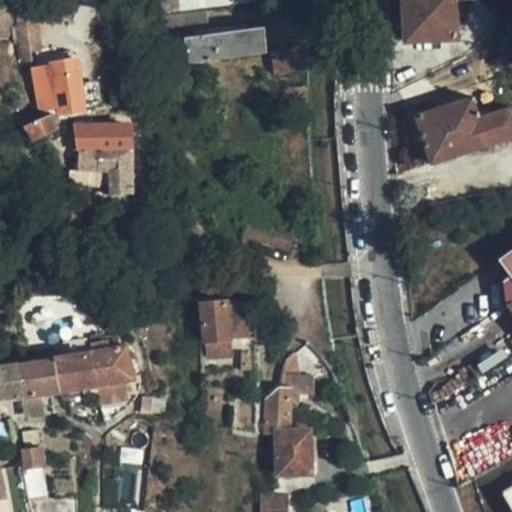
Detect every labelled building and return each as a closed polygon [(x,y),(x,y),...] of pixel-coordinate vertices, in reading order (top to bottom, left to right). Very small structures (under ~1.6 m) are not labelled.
[(493,3),(492,0),(404,0),(405,38),(456,38),(455,25),(454,0),(477,0),(478,5),(481,5),(492,4),(493,3)] [(454,0),(455,25),(482,24),(481,5),(478,5),(477,0),(454,0)] [(206,10),(154,17),(158,43),(184,40),(185,50),(187,57),(190,63),(268,51),(264,26),(210,35),(206,10)] [(278,66),(308,66),(308,47),(278,47),(278,66)] [(64,111),(87,111),(87,61),(65,61),(65,65),(60,65),(60,92),(64,92),(64,111)] [(309,108),(309,86),(282,85),(283,108),(309,108)] [(511,108),(511,107),(495,114),(486,91),(417,115),(433,163),(489,145),(491,149),(511,142),(511,108)] [(58,129),(52,111),(24,122),(29,137),(58,129)] [(78,150),(130,150),(129,126),(78,126),(78,150)] [(130,194),(130,150),(78,150),(77,170),(107,170),(108,184),(107,194),(130,194)] [(69,185),(108,184),(107,170),(77,170),(69,170),(69,185)] [(299,255),(307,258),(313,229),(299,226),(298,232),(284,227),(283,232),(237,221),(233,238),(244,241),(241,252),(263,259),(266,253),(268,250),(280,254),(299,255)] [(511,246),(496,258),(509,277),(504,280),(506,303),(511,298),(511,246)] [(210,301),(201,302),(203,330),(205,362),(231,360),(230,341),(229,313),(228,299),(222,300),(210,301)] [(229,313),(230,341),(251,340),(250,313),(229,313)] [(96,385),(134,377),(131,362),(128,345),(90,351),(96,385)] [(53,357),(58,391),(96,385),(90,351),(53,357)] [(37,395),(58,391),(53,357),(16,364),(21,397),(23,414),(40,411),(37,395)] [(0,365),(0,400),(21,397),(16,364),(0,365)] [(286,379),(286,385),(287,400),(309,401),(309,379),(286,379)] [(281,384),(267,394),(264,438),(277,436),(287,434),(287,400),(286,385),(281,384)] [(469,459),(477,472),(511,453),(511,406),(464,432),(477,455),(469,459)] [(310,430),(314,429),(312,421),(294,424),(294,433),(310,430)] [(310,430),(294,433),(287,434),(277,436),(279,480),(312,476),(310,430)] [(38,451),(36,436),(21,437),(21,441),(20,447),(19,454),(38,451)] [(19,454),(20,468),(40,466),(38,451),(19,454)] [(511,511),(511,490),(499,498),(506,511),(511,511)] [(286,511),(285,494),(263,496),(263,511),(286,511)]
